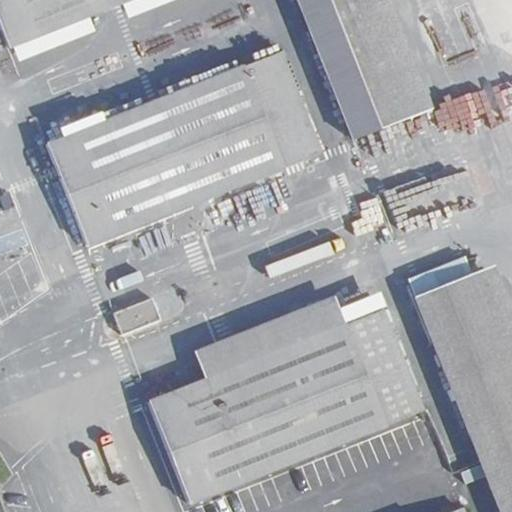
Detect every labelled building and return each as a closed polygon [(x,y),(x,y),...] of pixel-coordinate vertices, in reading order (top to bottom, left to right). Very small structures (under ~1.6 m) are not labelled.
[(0,0),(0,49),(4,58),(151,0),(0,0)] [(375,0),(286,0),(347,151),(424,121),(375,0)] [(464,0),(461,0),(443,5),(459,61),(480,55),(464,0)] [(318,165),(277,62),(42,156),(83,259),(318,165)] [(461,204),(478,198),(470,178),(454,184),(461,204)] [(511,511),(511,329),(491,278),(412,311),(493,511),(511,511)] [(158,334),(149,311),(109,326),(117,349),(158,334)] [(182,511),(197,511),(421,425),(380,322),(144,416),(182,511)]
